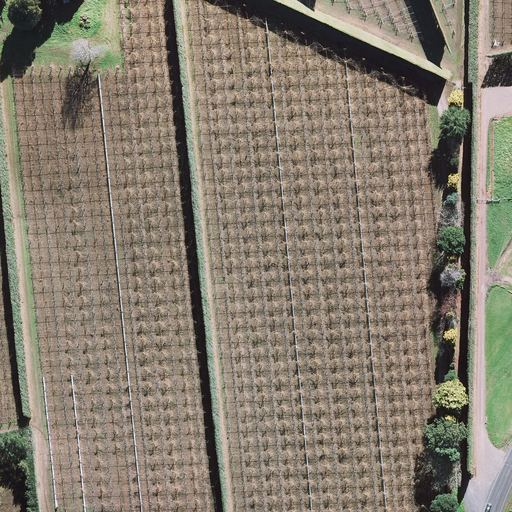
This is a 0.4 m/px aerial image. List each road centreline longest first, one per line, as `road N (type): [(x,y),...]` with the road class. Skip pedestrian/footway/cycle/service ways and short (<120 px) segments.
road 1 (track): [(468,0),(463,484),(491,511),(478,475),(485,0)]
road 2 (track): [(443,511),(443,111),(424,77),(257,0)]
road 3 (track): [(46,511),(0,48)]
road 4 (track): [(0,156),(26,429),(0,434)]
